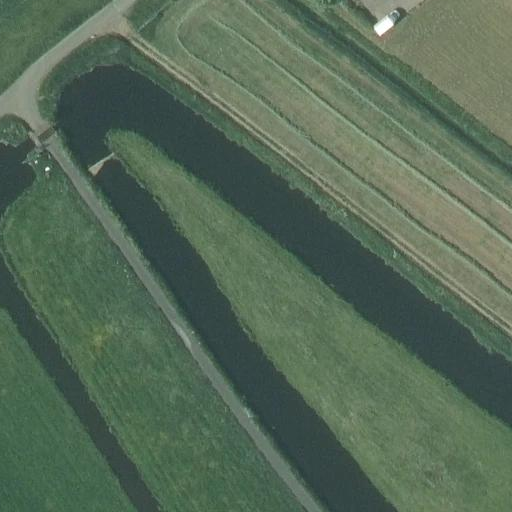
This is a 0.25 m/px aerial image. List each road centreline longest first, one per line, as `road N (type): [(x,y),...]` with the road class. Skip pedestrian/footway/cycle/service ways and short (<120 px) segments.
road 1 (track): [(107,15),(511,329)]
road 2 (unclassified): [(0,107),(127,0)]
